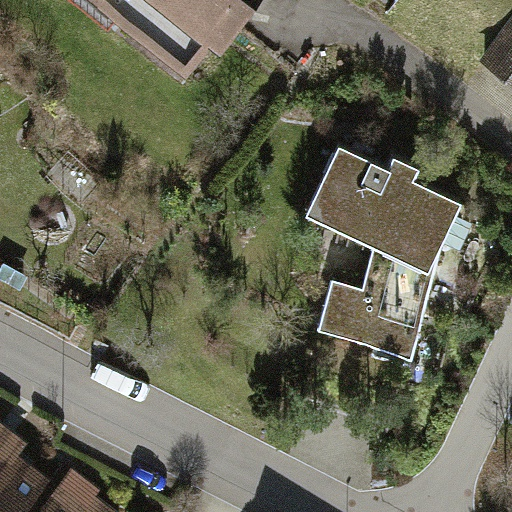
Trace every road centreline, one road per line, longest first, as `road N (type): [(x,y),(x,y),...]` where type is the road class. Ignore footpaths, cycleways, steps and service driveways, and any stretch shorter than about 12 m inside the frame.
road 1 (residential): [(325,511),(0,342)]
road 2 (residential): [(439,511),(511,363)]
